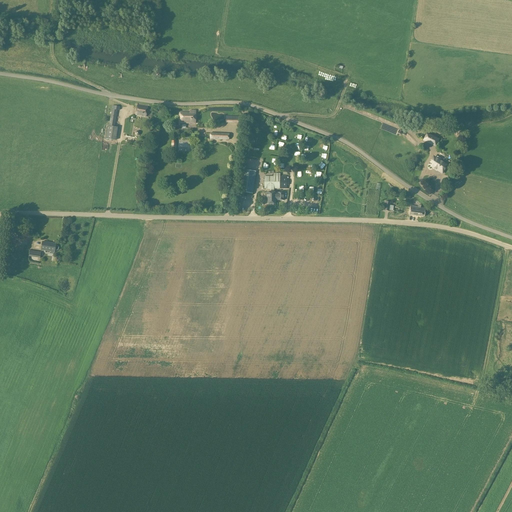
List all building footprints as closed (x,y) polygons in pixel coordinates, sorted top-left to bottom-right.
[(146,117),(147,108),(148,107),(138,105),(136,115),(146,117)] [(119,111),(120,107),(112,106),(109,126),(108,125),(105,139),(116,140),(118,127),(115,127),(118,110),(119,111)] [(195,124),(196,111),(191,111),(190,112),(181,111),(181,123),(195,124)] [(427,134),(425,137),(428,139),(427,142),(436,146),(439,140),(427,134)] [(440,158),(437,156),(436,158),(434,157),(431,163),(433,164),(432,165),(433,167),(437,170),(438,169),(443,172),(448,165),(439,160),(440,158)] [(253,194),(256,172),(243,170),(239,192),(253,194)] [(280,176),(280,173),(274,173),(274,176),(265,176),(264,189),(267,189),(267,193),(266,193),(266,194),(265,194),(265,199),(266,199),(266,200),(268,200),(268,204),(269,204),(269,206),(274,206),(274,204),(275,204),(275,201),(284,201),(284,193),(274,193),(274,189),(286,189),(287,176),(280,176)] [(420,208),(421,205),(419,205),(418,207),(411,206),(410,215),(424,217),(425,209),(420,208)] [(57,251),(59,250),(59,247),(58,246),(56,246),(56,244),(43,242),(41,250),(55,252),(55,250),(57,251)]
